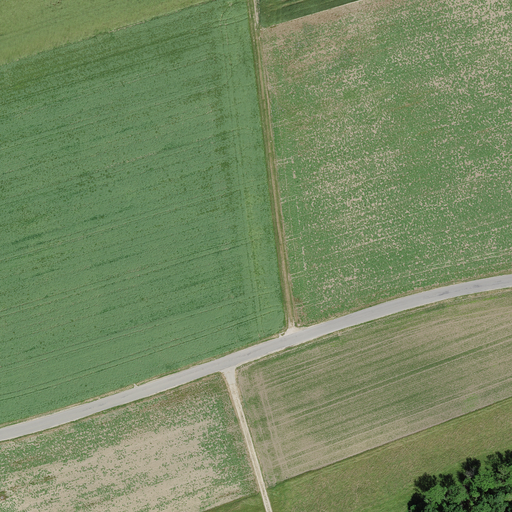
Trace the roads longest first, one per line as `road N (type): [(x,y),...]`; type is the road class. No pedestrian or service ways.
road 1 (tertiary): [(0,433),(399,304),(511,280)]
road 2 (track): [(252,0),(293,338)]
road 3 (track): [(224,360),(269,511)]
